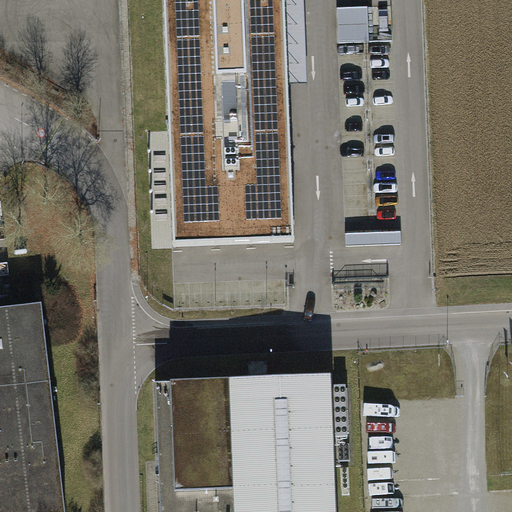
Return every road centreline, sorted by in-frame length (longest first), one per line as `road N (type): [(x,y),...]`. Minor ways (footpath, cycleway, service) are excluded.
road 1 (unclassified): [(126,511),(115,252),(107,193),(80,161)]
road 2 (unknown): [(393,333),(389,0)]
road 3 (unknown): [(475,329),(473,511)]
